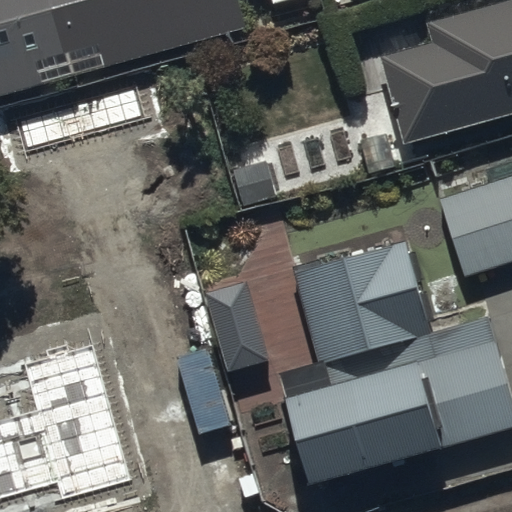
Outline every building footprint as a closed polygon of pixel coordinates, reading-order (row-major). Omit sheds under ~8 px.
[(0,0),(0,107),(76,86),(51,0),(0,0)] [(51,0),(76,86),(249,36),(238,0),(51,0)] [(511,15),(435,37),(440,56),(384,71),(408,157),(511,128),(511,15)] [(276,193),(266,156),(233,165),(244,202),(276,193)] [(511,268),(511,182),(443,205),(468,283),(511,268)] [(438,343),(414,257),(303,288),(327,374),(438,343)] [(185,262),(106,287),(138,389),(217,364),(185,262)] [(251,291),(210,303),(233,383),(274,371),(251,291)] [(327,374),(285,386),(320,508),(453,471),(451,464),(511,446),(511,393),(494,328),(438,343),(327,374)] [(0,511),(158,511),(144,451),(121,457),(114,425),(0,452),(0,511)]
